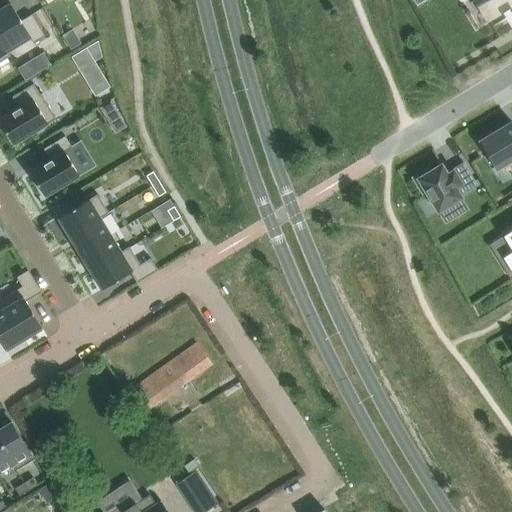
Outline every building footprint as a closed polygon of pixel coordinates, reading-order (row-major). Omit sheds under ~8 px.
[(511,0),(477,0),(487,17),(511,2),(511,0)] [(12,2),(0,8),(0,36),(9,51),(32,37),(35,41),(46,34),(33,13),(22,19),(12,2)] [(73,28),(63,35),(72,49),(82,43),(73,28)] [(0,56),(9,51),(0,36),(0,56)] [(94,61),(94,60),(102,56),(98,41),(86,48),(94,61)] [(43,51),(16,63),(22,77),(49,65),(43,51)] [(0,74),(12,67),(6,57),(0,60),(0,74)] [(101,72),(87,80),(96,94),(110,86),(101,72)] [(19,107),(0,118),(0,120),(14,144),(57,118),(42,93),(43,92),(41,94),(34,83),(13,96),(19,107)] [(109,122),(116,132),(127,126),(120,115),(109,122)] [(511,121),(480,141),(496,169),(511,159),(511,121)] [(73,145),(66,134),(45,147),(51,158),(31,170),(46,195),(80,174),(65,150),(73,145)] [(477,184),(465,163),(448,173),(442,163),(427,172),(425,169),(413,176),(422,192),(425,190),(438,211),(462,197),(460,194),(477,184)] [(153,185),(160,181),(154,171),(147,175),(153,185)] [(160,181),(153,185),(159,196),(166,192),(160,181)] [(90,198),(58,217),(70,236),(101,217),(102,218),(110,213),(109,212),(98,193),(90,198)] [(181,216),(175,205),(167,210),(174,220),(181,216)] [(101,217),(70,236),(80,253),(112,234),(102,218),(101,217)] [(511,249),(503,255),(511,269),(511,228),(503,234),(511,248),(511,249)] [(112,234),(80,253),(91,271),(122,252),(122,251),(112,234)] [(122,252),(91,271),(102,289),(131,271),(138,283),(159,270),(151,257),(141,264),(130,247),(130,246),(122,251),(122,252)] [(30,298),(42,291),(29,269),(17,276),(23,286),(30,298)] [(19,288),(1,299),(6,307),(25,339),(43,328),(24,296),(19,288)] [(0,299),(0,339),(6,350),(25,339),(6,307),(1,299),(0,299)] [(198,343),(133,389),(144,406),(148,410),(213,363),(210,359),(198,343)] [(219,468),(233,490),(282,458),(248,406),(229,418),(249,448),(219,468)] [(17,470),(18,469),(35,459),(13,422),(9,425),(4,428),(0,429),(0,439),(14,463),(13,464),(17,470)] [(0,471),(13,464),(14,463),(0,439),(0,471)] [(199,467),(181,479),(192,496),(210,484),(199,467)] [(30,489),(38,484),(34,477),(26,482),(30,489)] [(30,489),(26,482),(16,488),(20,495),(30,489)] [(58,496),(50,482),(39,488),(48,502),(58,496)] [(169,511),(161,500),(146,511),(140,501),(123,511),(169,511)]
